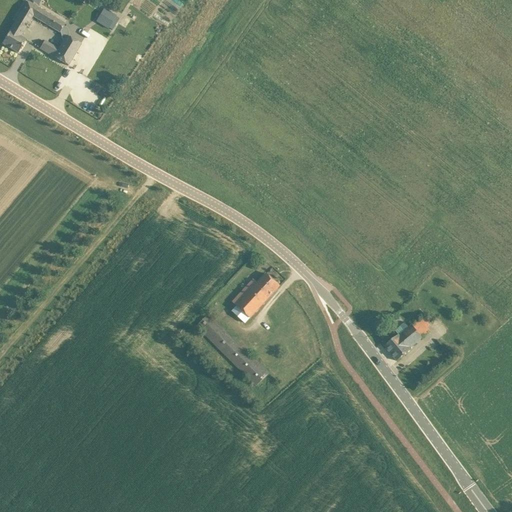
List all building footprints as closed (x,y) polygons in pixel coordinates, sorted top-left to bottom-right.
[(33,15),(61,32),(61,33),(63,39),(65,40),(59,50),(54,57),(68,65),(81,45),(67,36),(68,36),(67,31),(63,29),(65,26),(28,3),(14,27),(11,31),(11,30),(3,44),(18,53),(26,40),(20,36),(33,15)] [(108,29),(109,28),(116,17),(116,16),(109,11),(101,25),(108,29)] [(49,44),(44,41),(40,49),(44,51),(49,44)] [(233,302),(237,306),(249,318),(280,286),(267,274),(258,283),(254,280),(233,302)] [(210,314),(196,327),(257,386),(270,373),(232,336),(220,324),(210,314)] [(398,335),(385,346),(397,361),(411,350),(410,348),(423,338),(423,337),(430,331),(420,320),(413,326),(412,326),(399,336),(398,335)] [(144,398),(205,450),(237,412),(177,360),(144,398)]
